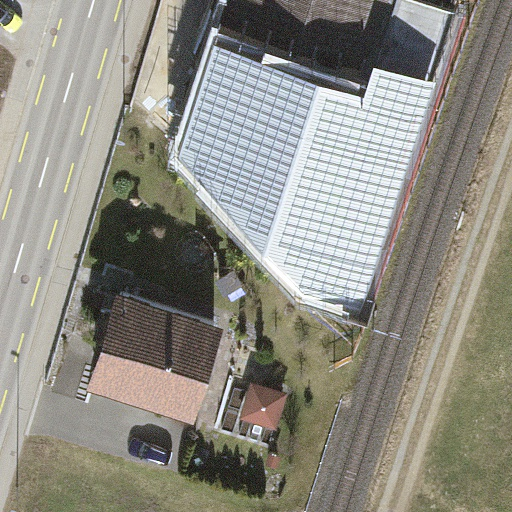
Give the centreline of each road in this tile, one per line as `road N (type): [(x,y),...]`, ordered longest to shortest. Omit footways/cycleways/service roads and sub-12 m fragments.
road 1 (track): [(392,511),(511,164)]
road 2 (primary): [(0,328),(95,0)]
